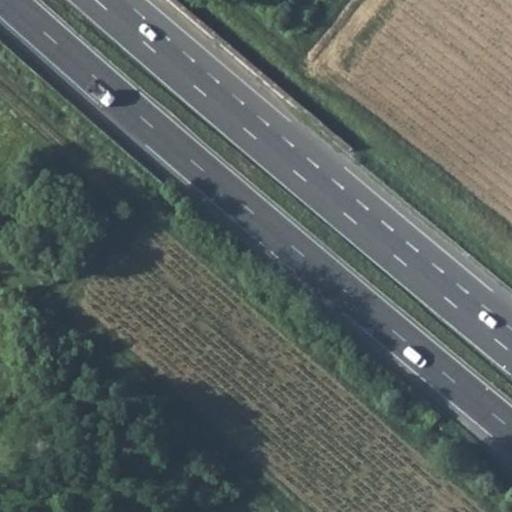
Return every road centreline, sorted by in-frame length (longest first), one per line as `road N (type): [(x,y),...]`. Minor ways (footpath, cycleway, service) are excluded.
road 1 (trunk): [(7,0),(511,429)]
road 2 (trunk): [(511,353),(95,0)]
